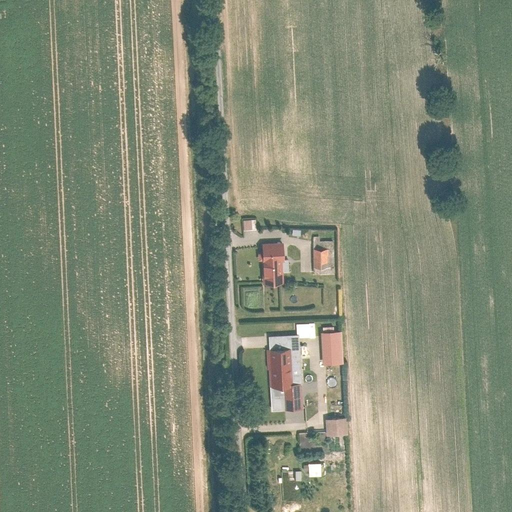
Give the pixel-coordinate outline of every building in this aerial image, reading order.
[(255,218),(241,219),(242,229),(256,228),(255,218)] [(262,252),(257,252),(257,260),(262,260),(262,282),(283,282),(283,271),(289,271),(288,258),(284,259),(283,241),(262,242),(262,252)] [(313,242),(313,268),(333,267),(333,242),(313,242)] [(309,324),(296,325),(296,337),(315,336),(315,330),(317,330),(317,325),(315,325),(315,321),(309,321),(309,324)] [(342,331),(321,331),(322,364),(343,363),(342,331)] [(292,346),(267,348),(268,367),(270,367),(270,383),(292,382),(291,364),(293,364),(292,346)] [(301,383),(281,384),(283,409),(303,407),(301,383)] [(345,417),(324,418),(326,434),(347,432),(345,417)] [(308,464),(304,464),(304,470),(308,470),(308,475),(321,475),(321,462),(308,462),(308,464)] [(300,481),(296,481),(295,471),(282,472),(283,490),(283,489),(284,501),(302,500),(300,481)]
